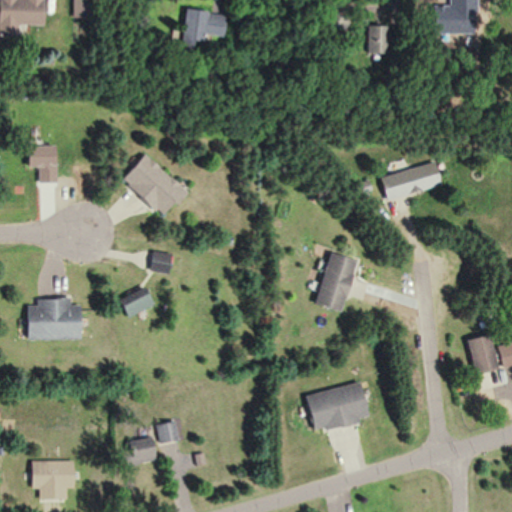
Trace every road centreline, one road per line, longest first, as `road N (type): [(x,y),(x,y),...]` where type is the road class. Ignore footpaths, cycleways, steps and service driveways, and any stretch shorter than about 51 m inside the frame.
road 1 (residential): [(248,511),(511,435)]
road 2 (residential): [(445,455),(422,275)]
